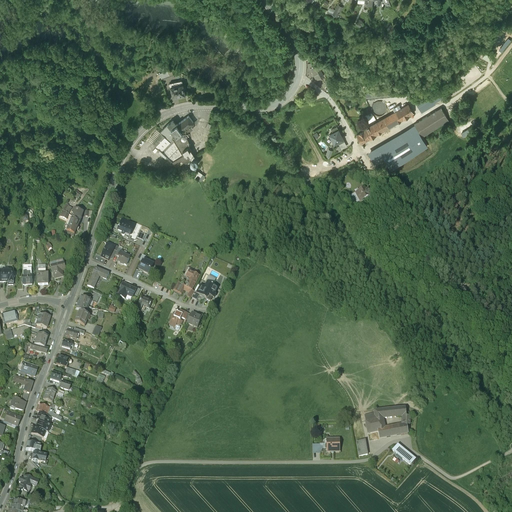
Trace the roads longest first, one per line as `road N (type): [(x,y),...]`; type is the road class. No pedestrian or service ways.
road 1 (unclassified): [(422,457),(392,438),(357,458),(148,461),(134,468),(115,504),(66,503)]
road 2 (secondary): [(84,259),(121,159),(143,130),(193,106),(265,106),(286,95)]
road 3 (track): [(378,183),(437,266),(511,325)]
road 4 (secondary): [(16,454),(68,304)]
road 5 (residential): [(84,259),(207,306)]
road 6 (track): [(107,506),(157,392)]
